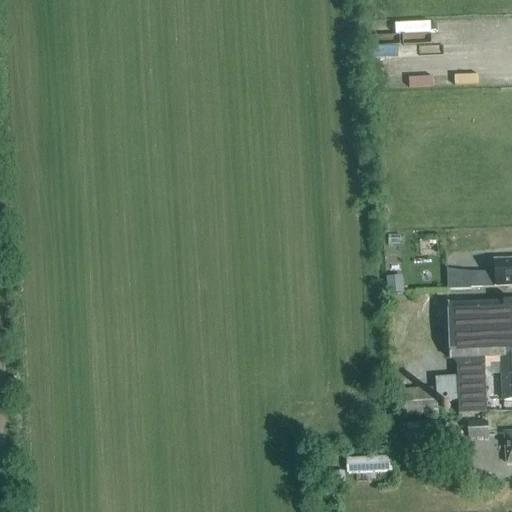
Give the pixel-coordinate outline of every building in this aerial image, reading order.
[(408,235),(389,237),(389,251),(409,249),(408,235)] [(494,266),(495,288),(511,287),(511,262),(506,263),(506,266),(494,266)] [(488,274),(470,275),(471,289),(489,288),(488,274)] [(387,295),(403,294),(402,279),(386,280),(387,295)] [(511,305),(445,309),(448,357),(511,353),(511,305)] [(501,402),(511,401),(511,353),(448,357),(448,363),(451,363),(455,371),(455,378),(435,379),(435,389),(396,392),(397,419),(439,416),(438,404),(456,403),(456,417),(484,416),(483,364),(500,363),(501,402)] [(468,440),(489,439),(488,422),(467,423),(468,440)] [(399,426),(400,442),(440,440),(439,424),(399,426)] [(511,434),(503,435),(504,466),(511,465),(511,434)] [(396,471),(395,456),(350,458),(350,473),(396,471)] [(331,494),(345,494),(344,471),(331,471),(331,494)]
